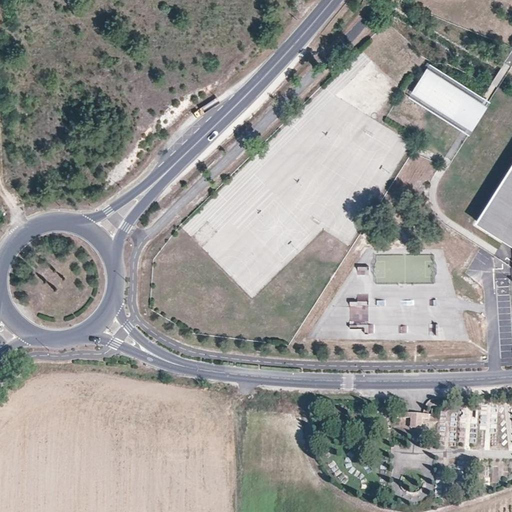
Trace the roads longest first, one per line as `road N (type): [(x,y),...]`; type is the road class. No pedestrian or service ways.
road 1 (residential): [(185,368),(349,381),(511,376)]
road 2 (secondary): [(332,0),(156,182)]
road 3 (secondary): [(78,224),(39,224),(8,248),(1,266),(5,305)]
